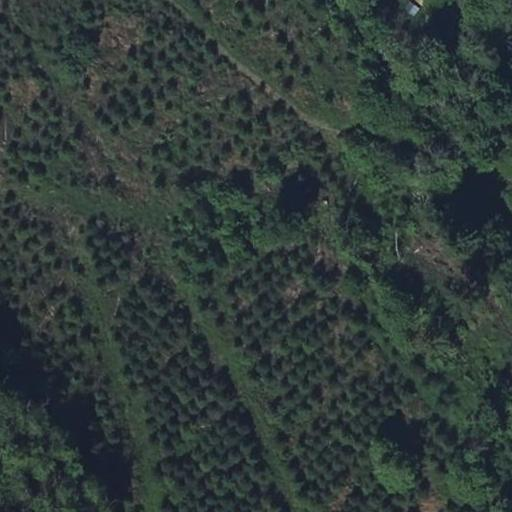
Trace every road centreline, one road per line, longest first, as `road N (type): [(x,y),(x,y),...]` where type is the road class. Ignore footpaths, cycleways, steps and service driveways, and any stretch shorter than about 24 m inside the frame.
road 1 (track): [(463,162),(284,101),(163,0)]
road 2 (track): [(334,0),(511,221)]
